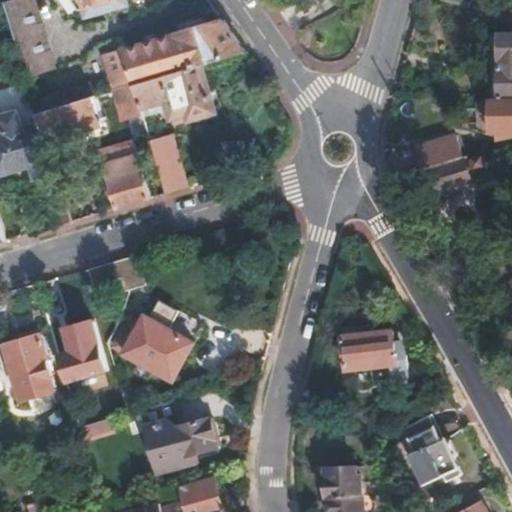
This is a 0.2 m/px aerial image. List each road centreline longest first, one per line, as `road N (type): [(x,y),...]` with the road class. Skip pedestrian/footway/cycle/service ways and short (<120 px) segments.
road 1 (residential): [(335,179),(273,412),(269,511)]
road 2 (residential): [(320,172),(0,268)]
road 3 (residential): [(511,449),(354,175)]
road 4 (residential): [(240,0),(321,126)]
road 5 (residential): [(353,124),(393,0)]
